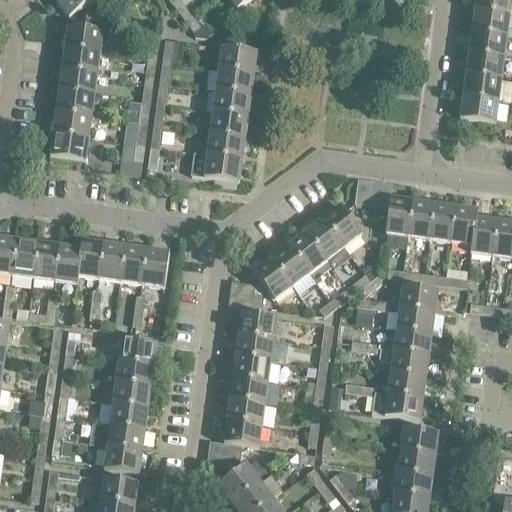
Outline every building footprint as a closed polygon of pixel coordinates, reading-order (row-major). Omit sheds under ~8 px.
[(95,0),(58,0),(55,3),(68,21),(95,0)] [(252,0),(227,0),(237,12),(252,0)] [(475,0),(474,15),(509,20),(511,0),(475,0)] [(187,13),(178,1),(171,7),(180,19),(187,13)] [(506,41),(509,20),(474,15),(471,36),(506,41)] [(191,18),(184,24),(193,36),(200,31),(191,18)] [(67,30),(64,52),(100,57),(103,35),(67,30)] [(471,36),(468,58),(503,63),(506,41),(471,36)] [(165,44),(163,59),(171,61),(173,46),(165,44)] [(149,48),(147,63),(156,64),(158,49),(149,48)] [(221,51),(218,73),(253,78),(256,56),(221,51)] [(64,52),(61,75),(97,80),(100,57),(64,52)] [(468,58),(465,79),(500,84),(503,63),(468,58)] [(154,79),(156,64),(147,63),(145,78),(154,79)] [(161,72),(159,88),(167,89),(170,73),(161,72)] [(218,73),(215,96),(250,100),(253,78),(218,73)] [(94,100),(97,80),(61,75),(58,95),(94,100)] [(465,79),(462,100),(497,105),(500,84),(465,79)] [(165,104),(167,89),(159,88),(157,102),(165,104)] [(143,91),(141,106),(150,107),(152,92),(143,91)] [(91,121),(94,100),(58,95),(55,117),(91,121)] [(215,96),(212,116),(247,121),(250,100),(215,96)] [(494,128),(497,105),(462,100),(459,123),(494,128)] [(148,122),(150,107),(141,106),(139,121),(148,122)] [(155,115),(153,130),(162,131),(164,116),(155,115)] [(244,142),(247,121),(212,116),(209,138),(244,142)] [(55,117),(52,138),(88,143),(91,121),(55,117)] [(159,146),(162,131),(153,130),(151,145),(159,146)] [(137,134),(135,149),(144,150),(146,135),(137,134)] [(85,165),(88,143),(52,138),(49,160),(85,165)] [(206,159),(207,159),(242,164),(244,142),(209,138),(206,159)] [(142,165),(144,150),(135,149),(133,164),(142,165)] [(156,174),(158,159),(149,158),(147,173),(156,174)] [(242,164),(207,159),(206,159),(203,182),(239,186),(242,164)] [(354,207),(364,208),(368,185),(357,184),(354,207)] [(378,186),(368,185),(364,208),(374,210),(375,210),(378,186)] [(388,212),(390,201),(392,188),(378,186),(375,210),(388,212)] [(413,204),(390,201),(388,212),(375,210),(374,210),(373,218),(387,220),(385,237),(408,240),(413,204)] [(408,240),(429,243),(434,207),(413,204),(408,240)] [(429,243),(450,246),(455,210),(434,207),(429,243)] [(340,209),(323,222),(345,250),(362,237),(340,209)] [(478,213),(455,210),(450,246),(471,248),(473,249),(476,222),(478,213)] [(323,222),(306,235),(328,263),(345,250),(323,222)] [(497,224),(476,222),(473,249),(471,248),(470,257),(493,260),(497,224)] [(493,260),(511,262),(511,226),(497,224),(493,260)] [(306,235),(288,248),(310,277),(328,263),(306,235)] [(0,277),(12,279),(16,243),(0,241),(0,277)] [(38,246),(16,243),(12,279),(33,282),(38,246)] [(78,280),(98,282),(103,247),(81,244),(80,252),(82,252),(78,280)] [(33,282),(56,285),(60,249),(38,246),(33,282)] [(98,282),(120,285),(124,250),(103,247),(98,282)] [(288,248),(271,262),(292,290),(310,277),(288,248)] [(82,252),(80,252),(60,249),(56,285),(77,287),(78,280),(82,252)] [(147,253),(124,250),(120,285),(142,288),(147,253)] [(168,256),(147,253),(142,288),(164,291),(168,256)] [(274,304),(292,290),(271,262),(252,276),(274,304)] [(454,272),(453,281),(467,283),(468,274),(454,272)] [(388,273),(387,282),(401,284),(402,275),(388,273)] [(422,287),(423,278),(410,276),(410,285),(422,287)] [(355,298),(359,295),(371,286),(370,285),(365,278),(349,291),(355,298)] [(445,280),(431,279),(429,287),(444,289),(445,280)] [(377,280),(370,285),(371,286),(359,295),(364,301),(382,288),(382,281),(377,280)] [(466,292),(467,283),(453,281),(452,281),(451,290),(466,292)] [(254,301),(254,297),(255,289),(231,286),(230,298),(254,301)] [(399,312),(402,289),(389,289),(387,306),(369,303),(368,308),(368,312),(387,314),(388,311),(399,312)] [(402,289),(399,312),(434,317),(437,294),(402,289)] [(6,290),(4,305),(13,306),(15,291),(6,290)] [(331,304),(337,312),(355,298),(349,291),(331,304)] [(92,294),(90,309),(99,310),(101,295),(92,294)] [(47,310),(56,311),(58,297),(49,296),(47,310)] [(262,298),(254,297),(254,301),(252,312),(260,313),(262,298)] [(252,312),(254,301),(230,298),(228,309),(252,312)] [(136,300),(133,316),(142,317),(145,301),(136,300)] [(368,312),(368,308),(369,303),(358,302),(357,311),(368,312)] [(324,321),(337,312),(331,304),(318,314),(324,321)] [(11,321),(13,306),(4,305),(2,320),(11,321)] [(469,316),(485,318),(486,310),(470,308),(469,316)] [(97,325),(99,310),(90,309),(88,324),(97,325)] [(56,311),(47,310),(45,326),(54,327),(56,311)] [(500,312),(486,310),(485,318),(499,320),(500,312)] [(17,312),(16,322),(28,324),(30,314),(17,312)] [(372,331),(374,314),(357,312),(355,329),(372,331)] [(399,312),(396,334),(431,338),(434,317),(399,312)] [(140,331),(142,317),(133,316),(131,330),(140,331)] [(240,317),(237,339),(273,344),(276,322),(240,317)] [(0,326),(0,349),(6,351),(9,327),(0,326)] [(333,330),(324,329),(322,344),(331,345),(333,330)] [(53,334),(51,350),(60,352),(63,335),(53,334)] [(428,360),(431,338),(396,334),(393,355),(428,360)] [(68,335),(67,343),(77,344),(76,344),(80,345),(81,337),(68,335)] [(237,339),(235,360),(270,365),(273,344),(237,339)] [(121,342),(118,365),(153,369),(154,363),(158,363),(160,349),(156,348),(156,347),(121,342)] [(67,343),(65,358),(74,360),(76,344),(77,344),(67,343)] [(353,346),(353,348),(352,354),(367,356),(368,348),(353,346)] [(382,350),(368,348),(367,356),(381,358),(380,364),(391,365),(390,377),(425,381),(428,360),(393,355),(381,354),(382,350)] [(327,366),(329,351),(322,351),(320,365),(327,366)] [(65,358),(63,374),(72,375),(74,360),(65,358)] [(267,387),(270,365),(235,360),(232,382),(267,387)] [(50,361),(48,376),(57,378),(59,362),(50,361)] [(150,391),(153,369),(118,365),(115,386),(150,391)] [(319,371),(317,385),(324,386),(326,372),(319,371)] [(48,376),(46,392),(55,393),(57,378),(48,376)] [(390,377),(387,398),(423,402),(425,381),(390,377)] [(264,407),(267,387),(232,382),(229,403),(264,407)] [(62,385),(60,400),(69,401),(71,386),(62,385)] [(147,412),(150,391),(115,386),(112,407),(147,412)] [(344,396),(360,398),(361,389),(346,387),(344,396)] [(376,391),(361,389),(360,398),(374,400),(371,418),(420,425),(423,402),(387,398),(375,396),(376,391)] [(323,394),(316,393),(315,406),(321,407),(323,394)] [(60,400),(57,417),(66,418),(69,402),(69,401),(60,400)] [(338,414),(339,402),(329,400),(327,412),(338,414)] [(229,403),(226,424),(261,429),(264,407),(229,403)] [(44,405),(42,420),(51,422),(53,406),(44,405)] [(147,412),(112,407),(109,429),(144,434),(147,412)] [(311,426),(319,427),(320,415),(313,414),(311,426)] [(40,433),(40,435),(49,436),(51,422),(42,420),(40,433)] [(223,447),(233,448),(242,450),(258,452),(261,429),(226,424),(223,447)] [(56,428),(54,443),(63,444),(65,430),(56,428)] [(109,429),(106,450),(142,455),(144,434),(109,429)] [(325,429),(323,443),(332,444),(334,430),(325,429)] [(402,432),(399,454),(435,459),(438,437),(402,432)] [(310,436),(309,446),(316,447),(317,437),(310,436)] [(54,443),(52,459),(61,460),(63,444),(54,443)] [(331,458),(332,444),(323,443),(321,456),(331,458)] [(208,458),(231,461),(233,448),(223,447),(209,446),(208,458)] [(38,447),(36,463),(45,464),(47,448),(38,447)] [(231,461),(231,463),(240,465),(242,450),(233,448),(231,461)] [(139,477),(142,455),(106,450),(103,473),(139,477)] [(432,481),(435,459),(399,454),(396,476),(432,481)] [(230,472),(231,464),(231,463),(231,461),(208,458),(206,469),(230,472)] [(299,467),(314,469),(315,460),(300,458),(299,467)] [(36,463),(34,478),(43,479),(45,464),(36,463)] [(246,467),(218,489),(231,507),(260,485),(246,467)] [(312,473),(306,477),(316,490),(322,485),(315,476),(312,473)] [(49,475),(47,490),(57,491),(58,481),(58,476),(49,475)] [(429,502),(432,481),(396,476),(393,497),(429,502)] [(330,485),(339,496),(346,491),(337,480),(330,485)] [(102,481),(99,504),(134,509),(137,486),(102,481)] [(231,507),(235,511),(260,511),(273,503),(260,485),(231,507)] [(319,494),(326,502),(332,498),(325,489),(319,494)] [(32,490),(30,506),(39,507),(41,491),(32,490)] [(354,502),(346,491),(339,496),(348,507),(354,502)] [(427,511),(429,502),(393,497),(391,511),(427,511)] [(46,503),(44,511),(53,511),(55,504),(46,503)] [(260,511),(280,511),(273,503),(260,511)] [(502,511),(511,511),(511,504),(504,503),(502,511)]
